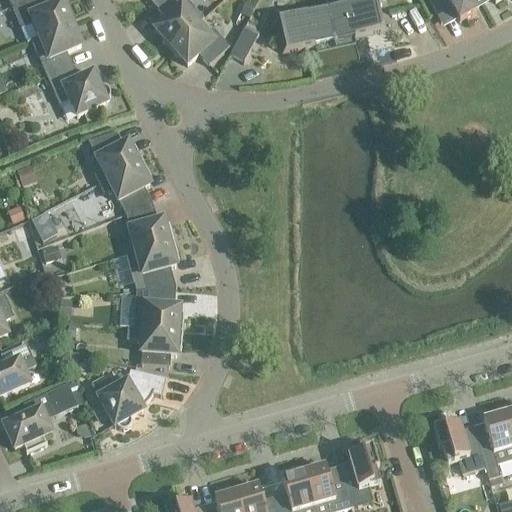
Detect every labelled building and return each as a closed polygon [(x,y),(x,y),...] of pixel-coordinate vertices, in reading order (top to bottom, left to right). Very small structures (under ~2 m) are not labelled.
[(7,0),(12,10),(37,0),(7,0)] [(27,47),(39,42),(72,28),(63,6),(56,9),(52,0),(37,0),(12,10),(27,47)] [(155,34),(171,51),(197,28),(189,18),(195,13),(183,0),(162,0),(151,5),(167,23),(155,34)] [(481,5),(478,0),(425,0),(439,24),(453,16),(459,26),(476,17),(472,10),(481,5)] [(327,13),(335,45),(382,34),(374,2),(327,13)] [(327,13),(280,24),(288,56),(335,45),(327,13)] [(36,57),(47,81),(73,70),(67,57),(81,50),(72,28),(39,42),(44,54),(36,57)] [(197,28),(171,51),(187,69),(199,59),(209,70),(229,51),(212,32),(206,38),(197,28)] [(242,67),(243,67),(259,38),(245,30),(229,60),(231,61),(232,59),(243,64),(242,67)] [(73,70),(47,81),(59,109),(69,104),(77,121),(107,107),(106,105),(107,105),(108,103),(110,101),(110,99),(110,98),(110,97),(110,96),(110,95),(109,93),(108,92),(106,91),(104,90),(101,90),(99,90),(96,85),(92,87),(89,79),(79,84),(73,70)] [(94,179),(99,189),(143,166),(135,151),(131,153),(128,147),(123,149),(116,136),(88,146),(97,163),(96,163),(103,175),(94,179)] [(119,205),(126,219),(153,208),(145,192),(150,190),(147,184),(151,182),(143,166),(99,189),(103,198),(112,193),(118,206),(119,205)] [(123,249),(126,259),(174,246),(169,229),(168,229),(165,230),(163,224),(157,225),(153,208),(126,219),(130,233),(129,233),(133,246),(123,249)] [(136,295),(146,294),(176,291),(170,272),(176,270),(174,264),(177,263),(178,263),(174,246),(126,259),(136,295)] [(134,322),(133,332),(182,336),(184,318),(183,318),(183,319),(179,318),(180,312),(174,311),(176,291),(146,294),(145,309),(144,323),(134,322)] [(0,342),(7,339),(2,327),(14,321),(4,299),(0,301),(0,342)] [(60,303),(58,321),(70,322),(72,305),(60,303)] [(182,336),(133,332),(127,332),(126,344),(142,345),(141,357),(142,357),(141,369),(170,371),(171,359),(176,360),(177,353),(180,353),(180,354),(181,354),(182,336)] [(0,373),(0,401),(29,388),(24,376),(36,370),(26,348),(1,360),(5,371),(0,373)] [(105,381),(91,388),(115,431),(116,430),(118,432),(119,433),(121,434),(123,434),(124,434),(126,434),(128,433),(129,432),(130,431),(131,429),(131,428),(131,427),(132,425),(131,423),(131,422),(136,419),(134,415),(143,410),(144,409),(146,407),(148,406),(150,402),(152,400),(153,399),(162,401),(166,384),(130,375),(127,386),(112,395),(105,381)] [(76,386),(67,389),(77,411),(83,408),(76,386)] [(46,425),(58,420),(48,397),(23,409),(27,420),(4,430),(15,454),(24,450),(27,458),(46,450),(42,441),(51,438),(46,425)] [(480,459),(485,474),(485,473),(488,485),(500,481),(497,470),(511,465),(511,441),(505,418),(483,424),(488,439),(476,442),(476,443),(481,458),(480,459)] [(463,480),(485,474),(480,459),(481,458),(476,443),(476,442),(473,432),(461,436),(459,430),(451,432),(450,428),(432,433),(439,455),(442,454),(447,469),(459,466),(463,480)] [(338,472),(339,477),(346,498),(350,511),(352,511),(372,506),(368,492),(380,489),(376,474),(379,473),(372,450),(349,457),(351,461),(348,462),(350,468),(338,472)] [(325,470),(303,477),(313,511),(350,511),(346,498),(339,477),(328,480),(325,470)] [(286,498),(274,502),(277,511),(313,511),(303,477),(281,483),(286,498)] [(258,490),(236,496),(240,511),(277,511),(274,502),(263,505),(258,490)] [(217,511),(240,511),(236,496),(215,503),(217,511)]
